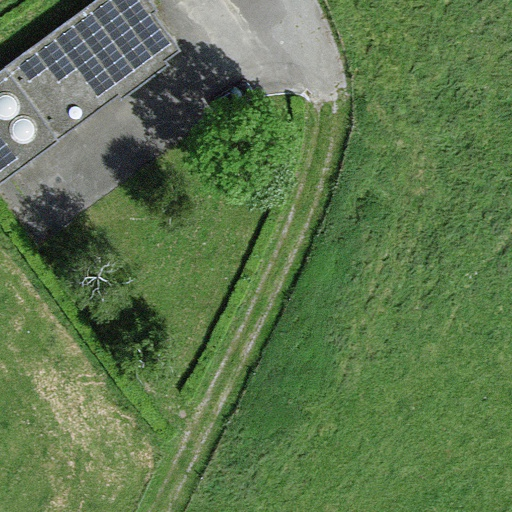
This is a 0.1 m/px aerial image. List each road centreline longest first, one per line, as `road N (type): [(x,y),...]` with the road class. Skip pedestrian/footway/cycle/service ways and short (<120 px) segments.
road 1 (track): [(151,511),(324,135)]
road 2 (residential): [(292,0),(324,135)]
